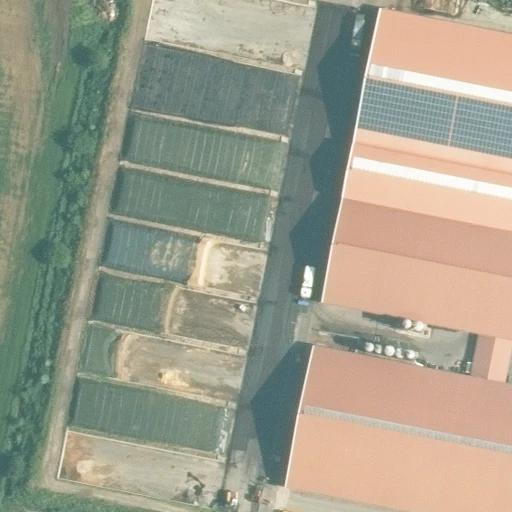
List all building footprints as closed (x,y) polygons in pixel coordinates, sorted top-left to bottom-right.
[(162,0),(157,37),(297,58),(304,10),(290,8),(289,14),(271,11),(272,6),(263,5),(261,16),(255,15),(252,31),(245,30),(249,4),(222,0),(162,0)] [(354,150),(345,196),(511,229),(511,40),(381,14),(354,150)] [(294,177),(296,128),(254,127),(254,131),(235,131),(234,176),(294,177)] [(511,511),(511,390),(500,388),(510,337),(511,337),(511,229),(345,196),(325,300),(482,332),(472,383),(314,351),(288,485),(425,511),(511,511)] [(138,272),(132,304),(169,310),(174,279),(138,272)] [(87,372),(248,395),(254,352),(93,329),(87,372)] [(82,379),(76,421),(134,430),(140,387),(82,379)]
